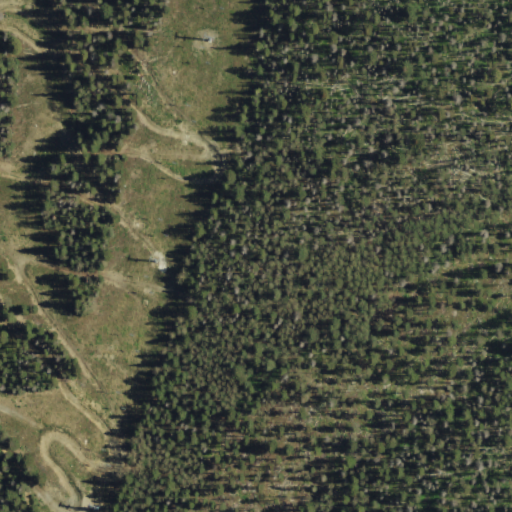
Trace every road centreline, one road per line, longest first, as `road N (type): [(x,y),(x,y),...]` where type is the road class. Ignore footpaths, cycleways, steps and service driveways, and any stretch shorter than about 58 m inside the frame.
road 1 (track): [(0,264),(34,261),(171,284),(102,202),(84,150),(129,152),(199,192),(218,167),(204,140),(144,120),(137,103),(60,51),(9,29),(4,13),(83,31),(79,0)]
road 2 (track): [(0,445),(50,506),(85,504),(52,460),(45,444),(51,429),(88,461),(129,462),(0,300)]
road 3 (track): [(0,264),(22,199),(78,121),(104,21),(101,0)]
